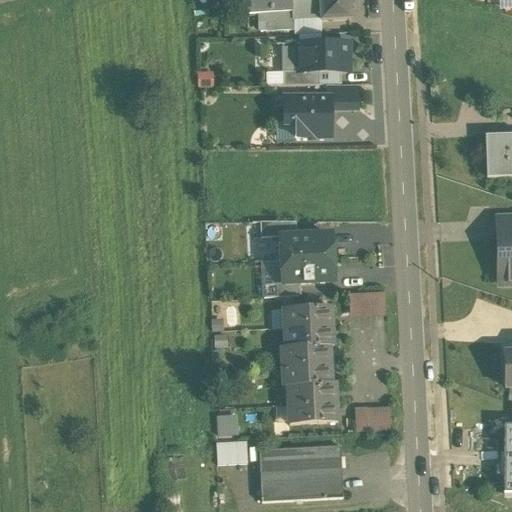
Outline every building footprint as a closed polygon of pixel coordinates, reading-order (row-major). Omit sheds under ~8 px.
[(250,0),(251,0),(245,1),(246,16),(290,14),(289,2),(289,0),(250,0)] [(347,0),(321,0),(318,0),(319,23),(349,21),(348,7),(347,0)] [(304,1),(290,2),(290,14),(290,16),(304,15),(304,1)] [(346,46),(296,47),(296,51),(296,74),(296,75),(317,75),(346,75),(346,46)] [(296,51),(281,51),(281,74),(296,74),(296,51)] [(296,74),(281,74),(281,88),(317,88),(317,75),(296,75),(296,74)] [(356,88),(327,88),(327,100),(327,112),(328,112),(356,112),(356,88)] [(327,100),(284,100),(285,127),(293,127),(294,140),(329,140),(328,112),(327,112),(327,100)] [(511,137),(487,138),(487,139),(481,139),(483,178),(489,178),(489,179),(511,177),(511,137)] [(511,217),(495,218),(495,239),(497,239),(497,241),(506,241),(506,239),(511,238),(511,217)] [(295,224),(259,224),(260,240),(278,239),(278,238),(296,237),(295,224)] [(296,237),(278,238),(278,239),(280,263),(334,260),(333,247),(327,247),(327,236),(296,237)] [(511,238),(506,239),(506,241),(497,241),(497,239),(495,239),(496,284),(511,283),(511,238)] [(334,260),(280,263),(281,287),(299,286),(329,285),(328,273),(335,273),(334,260)] [(299,286),(281,287),(275,287),(276,299),(300,298),(299,286)] [(349,294),(349,318),(385,317),(385,293),(349,294)] [(330,309),(282,312),(283,331),(331,329),(330,309)] [(331,329),(283,331),(284,350),(328,348),(332,348),(331,329)] [(284,350),(280,351),(281,370),(329,367),(328,348),(284,350)] [(511,353),(499,354),(500,388),(511,387),(511,353)] [(329,367),(281,370),(282,389),(286,388),(330,386),(329,367)] [(330,386),(286,388),(287,407),(335,405),(334,386),(330,386)] [(335,405),(287,407),(288,427),(336,425),(335,405)] [(356,408),(356,432),(391,433),(391,408),(356,408)] [(237,415),(216,416),(217,437),(238,436),(237,415)] [(511,431),(508,431),(503,431),(502,458),(504,458),(504,465),(502,465),(502,497),(511,496),(511,431)] [(247,466),(246,444),(216,446),(217,467),(247,466)] [(339,449),(257,453),(260,505),(342,501),(339,449)]
